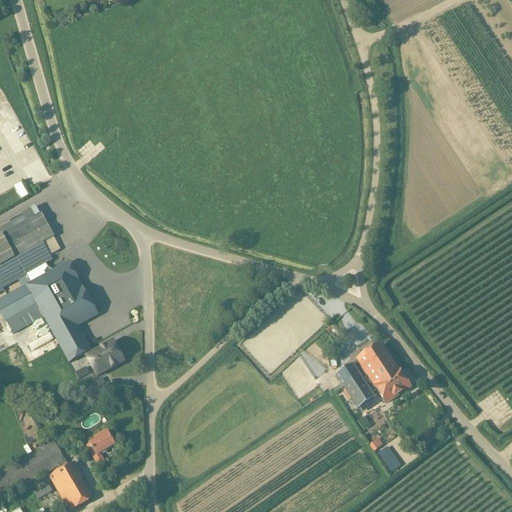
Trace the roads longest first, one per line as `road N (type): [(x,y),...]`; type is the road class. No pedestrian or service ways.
road 1 (unclassified): [(139,230),(101,202),(63,154),(17,0)]
road 2 (unclassified): [(357,261),(370,221),(378,132),(344,0)]
road 3 (unclassified): [(511,475),(366,305)]
road 4 (unclassified): [(150,413),(293,284),(306,281)]
road 5 (unclassified): [(139,230),(150,413)]
road 6 (unclassified): [(306,281),(139,230)]
